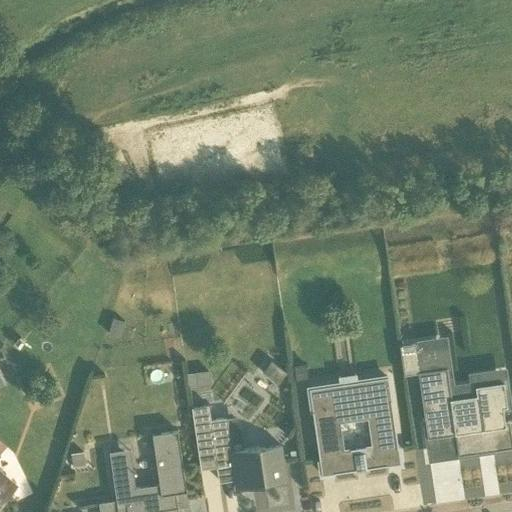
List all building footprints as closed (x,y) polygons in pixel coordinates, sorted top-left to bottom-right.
[(113,318),(108,334),(121,338),(126,322),(113,318)] [(418,372),(419,372),(416,347),(415,344),(400,346),(404,376),(418,374),(418,372)] [(309,379),(307,364),(295,366),(296,381),(309,379)] [(447,368),(419,372),(418,372),(418,374),(428,439),(455,435),(458,456),(479,453),(478,448),(492,446),(493,451),(511,448),(511,439),(509,421),(505,422),(503,408),(507,407),(504,383),(476,387),(477,397),(452,400),(447,368)] [(194,373),(195,386),(211,384),(210,371),(194,373)] [(357,470),(356,465),(365,464),(366,469),(400,464),(397,444),(388,377),(309,389),(319,456),(322,475),(357,470)] [(227,418),(211,421),(209,406),(192,408),(197,445),(213,443),(219,480),(234,478),(236,490),(265,485),(265,484),(270,483),(286,481),(281,444),(259,447),(232,451),(227,418)] [(176,493),(187,492),(178,431),(152,435),(160,484),(136,488),(132,460),(111,463),(116,500),(99,503),(100,511),(151,511),(178,508),(176,493)] [(0,503),(6,497),(16,486),(0,472),(0,456),(1,456),(0,454),(0,503)]
